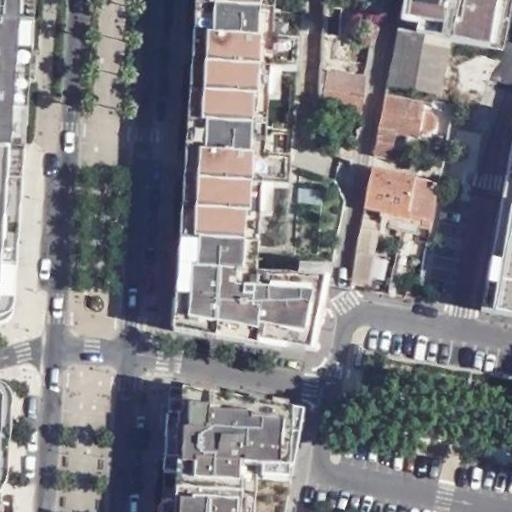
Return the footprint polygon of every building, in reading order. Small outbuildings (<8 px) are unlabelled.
[(0,0),(0,18),(23,20),(24,0),(0,0)] [(24,0),(23,20),(35,20),(36,0),(24,0)] [(196,0),(188,118),(268,124),(272,67),(299,69),(301,40),(274,38),(276,0),(196,0)] [(402,0),(397,29),(451,39),(499,48),(507,0),(402,0)] [(23,20),(0,18),(0,150),(14,150),(23,20)] [(35,20),(23,20),(14,150),(19,150),(25,149),(35,20)] [(451,39),(397,29),(387,82),(440,93),(451,39)] [(369,73),(329,65),(322,99),(363,107),(369,73)] [(425,103),(385,94),(374,152),(391,155),(397,129),(420,134),(429,133),(435,129),(438,115),(424,112),(425,103)] [(268,124),(188,118),(175,323),(303,346),(314,291),(330,293),(331,277),(257,271),(264,183),(291,185),(292,156),(266,154),(268,124)] [(354,155),(358,135),(318,127),(317,147),(354,155)] [(7,313),(0,315),(0,320),(12,317),(25,149),(19,150),(7,313)] [(19,150),(14,150),(0,150),(0,315),(7,313),(19,150)] [(511,150),(482,308),(511,313),(511,150)] [(372,165),(372,164),(365,203),(394,209),(407,212),(422,216),(420,221),(431,223),(438,185),(439,178),(389,168),(372,165)] [(404,225),(407,212),(394,209),(391,223),(404,225)] [(419,229),(420,221),(422,216),(407,212),(404,225),(419,229)] [(375,218),(362,215),(356,251),(370,253),(375,228),(374,227),(375,218)] [(376,254),(370,253),(356,251),(351,277),(356,285),(371,287),(376,254)] [(417,296),(419,283),(409,281),(406,294),(417,296)] [(0,498),(2,499),(10,380),(0,382),(0,498)] [(292,462),(295,405),(180,386),(179,399),(175,470),(173,500),(171,511),(253,511),(257,461),(292,462)] [(175,470),(179,399),(170,399),(165,470),(175,470)] [(0,511),(13,511),(14,501),(2,499),(0,498),(0,511)] [(162,511),(171,511),(173,500),(163,500),(162,511)]
